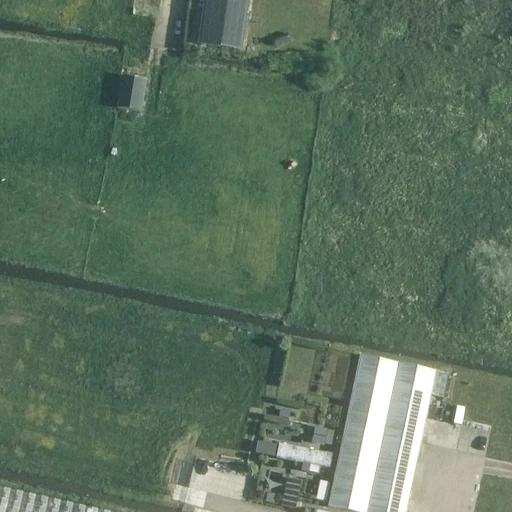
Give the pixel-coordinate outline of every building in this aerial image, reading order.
[(205,0),(205,3),(199,46),(239,51),(245,0),(205,0)] [(145,81),(121,77),(116,109),(140,113),(145,81)] [(359,357),(327,508),(345,511),(406,511),(435,373),(359,357)] [(256,443),(254,454),(328,467),(331,454),(280,445),(280,447),(256,443)] [(282,504),(296,507),(300,486),(286,483),(282,504)] [(0,511),(101,511),(0,489),(0,511)]
